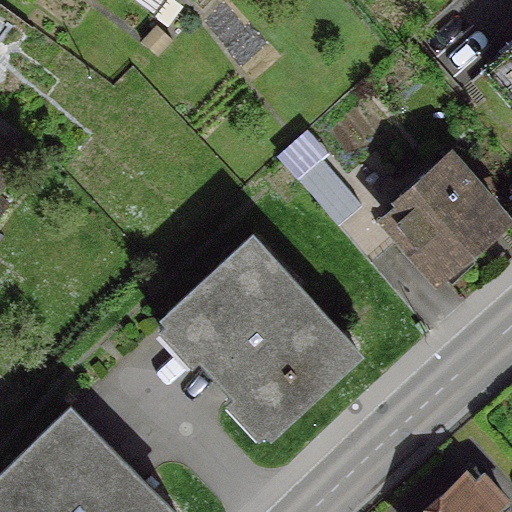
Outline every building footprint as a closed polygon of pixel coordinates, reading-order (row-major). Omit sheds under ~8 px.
[(511,41),(496,55),(511,73),(511,41)] [(0,179),(13,161),(0,151),(0,179)] [(399,200),(382,214),(436,276),(500,219),(444,153),(395,195),(399,200)] [(295,179),(334,225),(357,205),(317,160),(295,179)] [(248,233),(162,313),(267,427),(353,348),(248,233)] [(0,505),(6,511),(171,511),(66,405),(0,469),(0,505)] [(501,498),(480,474),(467,485),(460,477),(420,511),(491,511),(489,509),(501,498)]
